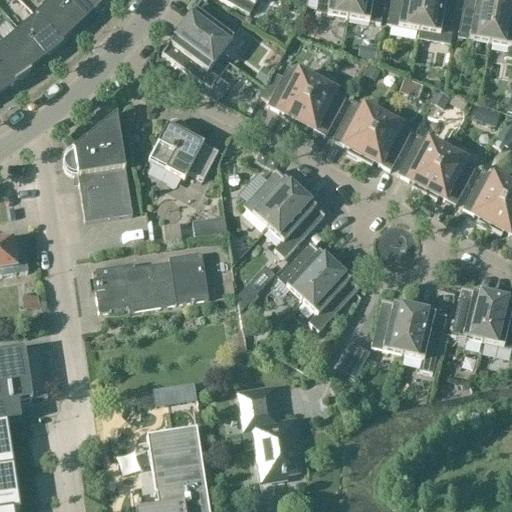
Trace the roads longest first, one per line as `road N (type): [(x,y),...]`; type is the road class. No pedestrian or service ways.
road 1 (residential): [(109,52),(511,278)]
road 2 (residential): [(73,511),(65,452),(79,439),(28,127)]
road 3 (unknown): [(362,194),(345,243),(354,271),(369,283),(419,287),(434,280),(454,246)]
